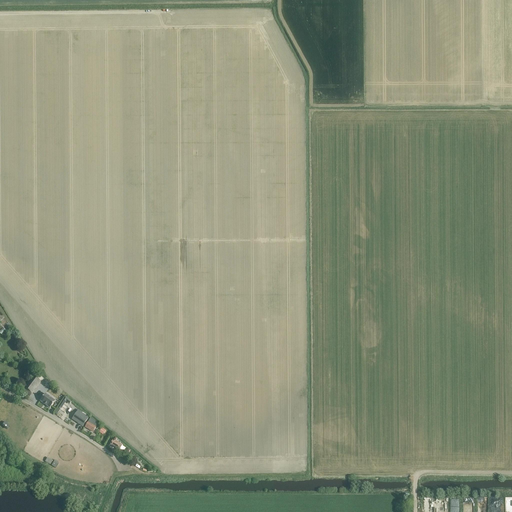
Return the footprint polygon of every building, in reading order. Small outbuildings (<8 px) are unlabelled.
[(41,382),(33,376),(22,391),(30,397),(41,382)] [(45,394),(40,401),(40,402),(42,403),(46,406),(50,409),(54,403),(51,400),(52,399),(51,398),(45,394)] [(58,408),(60,410),(68,398),(65,397),(58,408)] [(80,415),(78,414),(77,412),(72,420),(72,419),(76,422),(77,421),(78,422),(77,423),(83,427),(88,419),(81,414),(80,415)] [(88,423),(85,428),(93,432),(96,428),(92,425),(94,421),(90,418),(88,423)] [(116,442),(117,440),(114,438),(113,441),(112,441),(110,445),(124,453),(126,449),(122,447),(123,446),(116,442)] [(452,499),(452,511),(460,511),(460,499),(452,499)]
